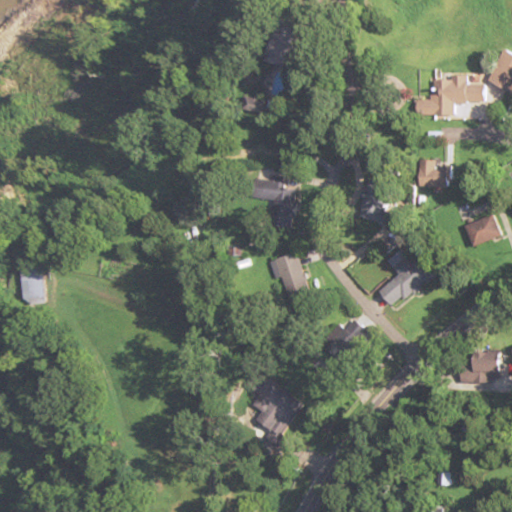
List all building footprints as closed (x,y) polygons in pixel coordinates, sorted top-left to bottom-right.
[(511,89),(511,55),(496,78),(511,89)] [(422,115),(458,115),(458,102),(491,101),(491,78),(439,79),(440,97),(421,98),(422,115)] [(470,222),(498,212),(507,236),(479,246),(470,222)] [(395,305),(441,276),(427,254),(414,262),(406,249),(391,259),(402,276),(384,288),(395,305)] [(314,291),(299,252),(277,260),(292,299),(314,291)] [(60,302),(56,262),(35,264),(37,281),(44,280),(46,303),(60,302)] [(481,351),(481,367),(465,368),(465,382),(494,381),(494,373),(504,373),(503,351),(481,351)] [(264,394),(257,407),(281,421),(289,407),(284,404),(291,391),(260,372),(251,386),(264,394)]
